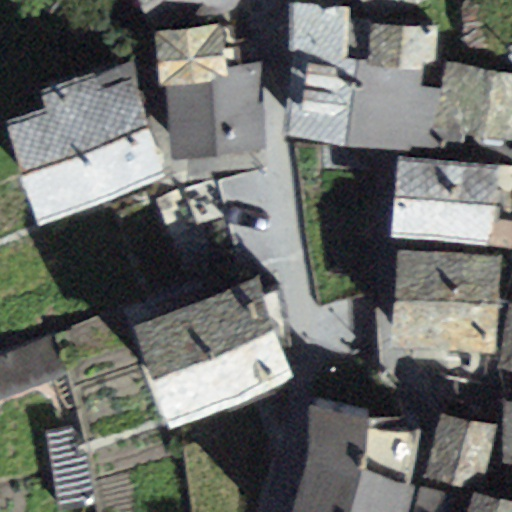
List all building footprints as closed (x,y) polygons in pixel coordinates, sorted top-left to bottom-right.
[(132,0),(148,35),(221,0),(132,0)] [(340,5),(294,0),(288,0),(281,63),(274,129),(325,135),(338,17),(340,5)] [(360,0),(367,17),(416,0),(360,0)] [(338,17),(325,135),(433,147),(435,131),(439,92),(414,89),(421,27),(338,17)] [(148,35),(155,151),(255,146),(250,69),(207,71),(205,31),(148,35)] [(511,70),(443,63),(439,92),(435,131),(511,139),(511,70)] [(0,118),(0,163),(24,227),(160,175),(121,72),(0,118)] [(499,164),(390,156),(383,240),(492,248),(499,164)] [(493,257),(393,248),(384,342),(484,351),(493,257)] [(118,324),(152,425),(290,378),(255,277),(118,324)] [(511,302),(504,302),(496,369),(511,370),(511,302)] [(511,404),(503,405),(506,463),(511,462),(511,404)] [(366,417),(318,405),(291,511),(398,511),(406,482),(354,470),(366,417)] [(493,429),(441,418),(428,479),(480,490),(493,429)] [(511,511),(511,508),(474,497),(469,511),(511,511)]
